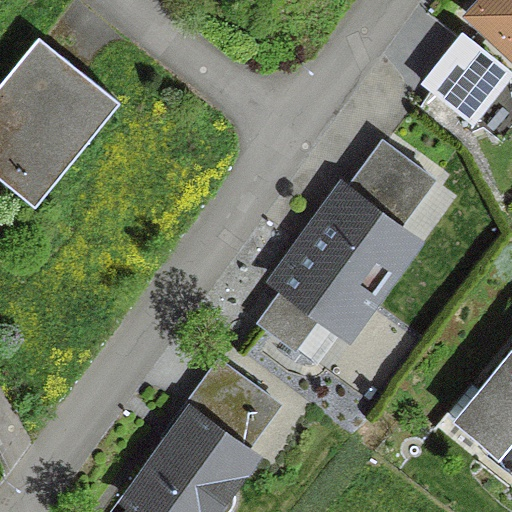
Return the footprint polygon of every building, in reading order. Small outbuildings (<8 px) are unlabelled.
[(511,0),(495,0),(472,26),(511,63),(511,0)] [(479,131),(511,84),(511,76),(460,39),(422,90),(479,131)] [(43,190),(113,104),(35,42),(0,84),(0,156),(11,165),(7,170),(23,182),(27,177),(43,190)] [(341,334),(409,241),(340,191),(273,284),(341,334)] [(511,432),(511,347),(451,421),(487,451),(506,428),(511,432)] [(225,487),(224,487),(246,456),(240,452),(273,406),(223,370),(125,504),(135,511),(225,511),(228,510),(230,504),(230,497),(225,487)]
